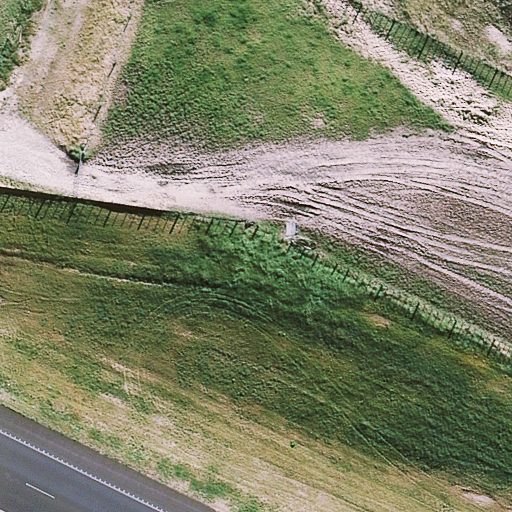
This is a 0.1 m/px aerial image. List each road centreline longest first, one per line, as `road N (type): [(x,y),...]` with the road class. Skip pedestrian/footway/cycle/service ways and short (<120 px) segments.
road 1 (motorway): [(0,344),(409,511)]
road 2 (track): [(75,0),(40,82),(0,118)]
